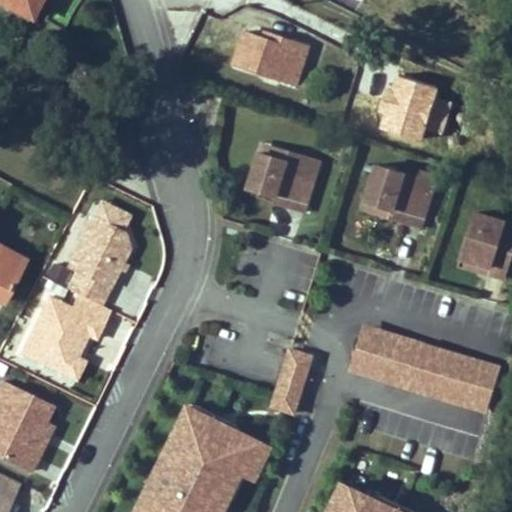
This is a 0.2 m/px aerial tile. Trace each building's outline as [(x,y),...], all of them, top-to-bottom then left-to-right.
[(39,0),(5,0),(3,4),(30,18),(39,0)] [(56,0),(49,20),(69,27),(79,0),(56,0)] [(236,64),(297,83),(309,45),(273,34),(271,40),(265,38),(246,32),(236,64)] [(271,40),(273,34),(266,32),(265,38),(271,40)] [(366,75),(344,67),(334,96),(357,103),(366,75)] [(315,86),(329,91),(333,78),(319,74),(315,86)] [(263,141),(261,150),(302,163),(305,154),(263,141)] [(302,163),(261,150),(250,185),(291,198),(288,206),(305,211),(321,159),(305,154),(302,163)] [(113,157),(105,173),(115,178),(123,161),(113,157)] [(419,176),(378,163),(367,198),(408,211),(406,219),(422,224),(438,173),(422,167),(419,176)] [(408,211),(367,198),(364,206),(406,219),(408,211)] [(504,219),(476,210),(462,254),(491,263),(489,270),(505,276),(511,254),(511,249),(497,245),(504,219)] [(0,300),(1,301),(24,260),(0,246),(0,300)] [(460,262),(489,270),(491,263),(462,254),(460,262)] [(110,308),(79,292),(72,307),(49,295),(21,351),(62,371),(74,345),(81,348),(88,333),(96,337),(110,308)] [(363,325),(348,374),(485,415),(500,366),(363,325)] [(74,345),(62,371),(76,378),(86,359),(77,355),(81,348),(74,345)] [(311,414),(329,355),(307,348),(289,407),(311,414)] [(53,405),(2,380),(0,384),(0,454),(31,470),(47,439),(39,435),(45,421),(53,405)] [(259,485),(273,457),(243,442),(242,444),(189,419),(175,447),(173,445),(157,476),(168,482),(161,494),(151,489),(139,511),(200,511),(196,510),(203,498),(223,508),(239,475),(259,485)] [(54,425),(45,421),(39,435),(47,439),(54,425)] [(364,496),(334,482),(321,510),(324,511),(393,511),(363,498),(364,496)] [(0,511),(5,511),(13,496),(0,490),(0,511)]
